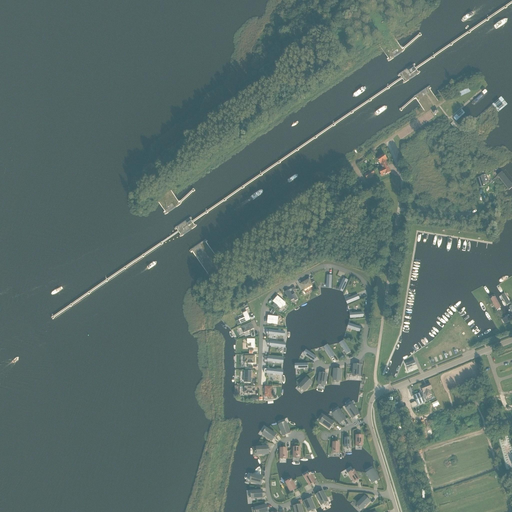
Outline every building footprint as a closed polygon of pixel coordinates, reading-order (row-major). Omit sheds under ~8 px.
[(390,173),(385,161),(387,160),(383,155),(377,159),(380,164),(383,169),(379,171),(381,176),(385,175),(390,173)] [(367,180),(375,174),(372,170),(364,176),(367,180)] [(511,183),(503,172),(498,176),(509,191),(511,188),(511,183)] [(300,284),(303,290),(312,286),(309,279),(300,284)] [(348,280),(344,279),(343,280),(339,288),(343,290),(348,280)] [(293,299),(289,290),(285,292),(290,301),(293,299)] [(504,291),(499,294),(506,307),(507,306),(511,304),(504,291)] [(285,303),(277,297),(273,302),(281,309),(285,303)] [(494,297),(489,300),(495,311),(501,308),(494,297)] [(250,320),(247,312),(243,314),(245,318),(239,320),(241,324),(250,320)] [(511,313),(500,320),(503,326),(511,321),(511,313)] [(278,317),(268,316),(267,323),(277,324),(278,317)] [(254,329),(251,323),(241,327),(243,333),(254,329)] [(350,352),(345,343),(341,345),(345,353),(346,352),(347,354),(350,352)] [(334,356),(329,347),(325,350),(330,357),(330,356),(331,358),(334,356)] [(316,357),(308,352),(305,355),(312,360),(313,360),(314,361),(316,357)] [(326,375),(320,374),(318,384),(325,385),(326,375)] [(311,383),(306,379),(299,386),(304,391),(311,383)] [(431,395),(429,390),(432,389),(430,384),(421,387),(423,392),(424,392),(426,397),(431,395)] [(421,393),(413,396),(417,405),(425,402),(421,393)] [(352,406),(347,410),(352,418),(358,414),(352,406)] [(339,411),(333,415),(339,423),(345,419),(339,411)] [(325,417),(321,423),(329,429),(333,423),(325,417)] [(286,424),(279,426),(283,435),(289,433),(286,424)] [(267,429),(263,435),(271,441),(275,435),(267,429)] [(507,470),(511,468),(511,449),(508,434),(498,437),(507,470)] [(378,479),(373,471),(367,474),(372,483),(378,479)] [(354,482),(359,479),(354,472),(350,475),(354,482)] [(310,485),(314,483),(310,475),(306,478),(310,485)] [(251,482),(260,485),(262,478),(252,476),(251,482)] [(287,484),(290,492),(295,489),(291,482),(287,484)] [(316,495),(321,504),(327,501),(322,492),(316,495)] [(362,509),(369,502),(364,497),(357,504),(362,509)] [(314,509),(310,499),(304,502),(308,511),(314,509)]
